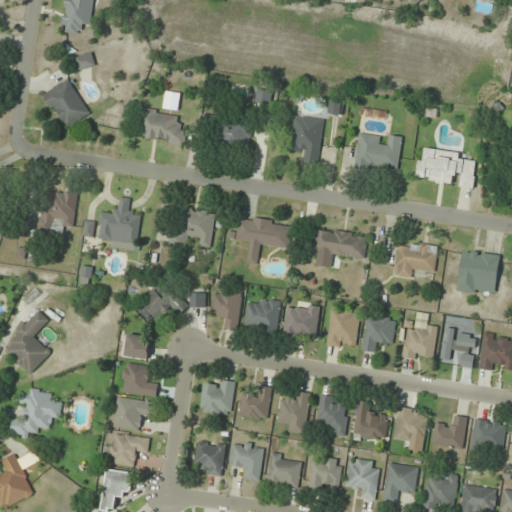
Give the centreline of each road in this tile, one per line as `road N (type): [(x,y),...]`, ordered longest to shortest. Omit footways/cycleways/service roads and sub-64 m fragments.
road 1 (residential): [(511,226),(29,154),(15,143)]
road 2 (residential): [(185,345),(511,398)]
road 3 (residential): [(162,490),(185,345)]
road 4 (residential): [(31,0),(15,143)]
road 5 (residential): [(162,490),(298,511)]
